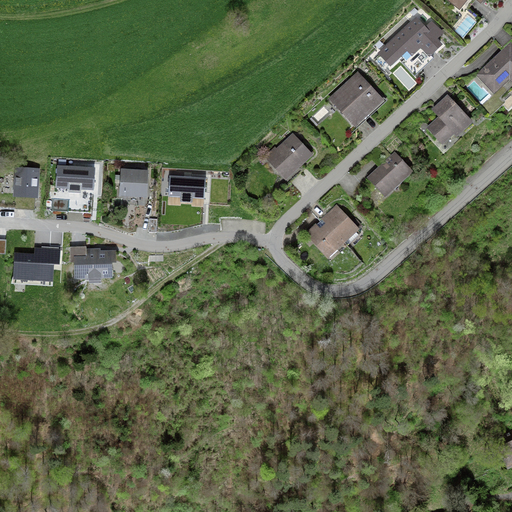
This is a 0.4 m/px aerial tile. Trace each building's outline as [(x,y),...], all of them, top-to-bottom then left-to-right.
[(483,0),(448,0),(460,10),(469,0),(477,0),(481,3),(483,0)] [(465,16),(457,31),(467,37),(475,22),(465,16)] [(417,18),(378,54),(390,67),(407,51),(413,56),(421,48),(430,57),(443,45),(438,39),(444,33),(432,20),(425,27),(417,18)] [(511,45),(476,78),(494,98),(511,82),(511,45)] [(357,74),(329,99),(355,127),(383,102),(357,74)] [(439,118),(427,129),(446,150),(475,125),(450,97),(433,111),(439,118)] [(485,118),(480,112),(475,116),(480,122),(485,118)] [(275,148),(264,157),(287,182),(314,158),(294,135),(277,150),(275,148)] [(414,174),(396,154),(368,178),(386,199),(414,174)] [(40,169),(14,167),(13,197),(38,198),(40,169)] [(95,170),(59,168),(57,191),(94,193),(95,170)] [(149,173),(122,171),(120,198),(147,200),(149,173)] [(206,180),(171,178),(170,198),(205,200),(206,180)] [(360,231),(337,206),(306,235),(329,260),(360,231)] [(86,247),(70,247),(70,262),(75,262),(76,277),(111,276),(111,263),(115,262),(115,253),(86,254),(86,247)] [(50,282),(51,264),(59,264),(60,251),(40,249),(40,256),(17,255),(15,280),(50,282)] [(511,468),(511,443),(500,449),(509,470),(511,468)]
